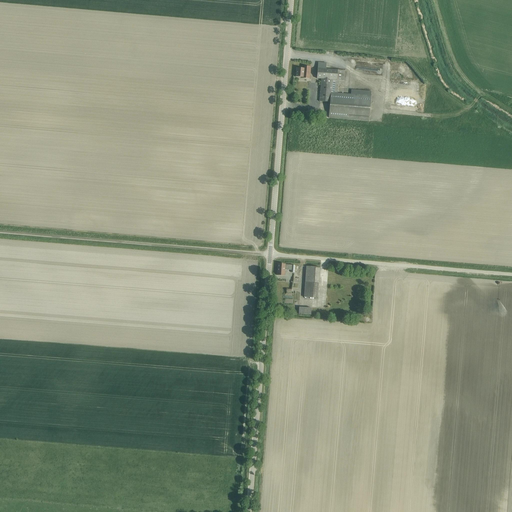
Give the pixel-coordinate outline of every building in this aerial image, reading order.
[(317,78),(322,79),(338,80),(342,80),(343,70),(326,69),(326,67),(326,63),(318,63),(318,66),(317,78)] [(297,68),(296,77),(310,78),(311,67),(302,66),(302,69),(297,68)] [(337,93),(338,80),(322,79),(320,101),(330,102),(331,93),(337,93)] [(331,93),(330,102),(329,118),(369,121),(371,96),(337,93),(331,93)] [(294,273),(294,266),(278,264),(277,275),(284,276),(284,270),(291,271),(291,273),(294,273)] [(317,298),(320,268),(306,267),(304,297),(317,298)]
